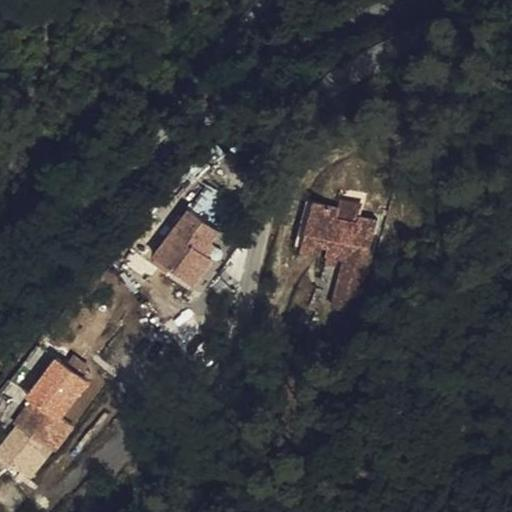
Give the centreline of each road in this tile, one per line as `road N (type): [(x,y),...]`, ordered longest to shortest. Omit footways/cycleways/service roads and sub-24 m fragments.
road 1 (unclassified): [(503,0),(330,86),(290,124),(186,441),(143,511)]
road 2 (residential): [(0,340),(227,92),(304,40),(417,0)]
